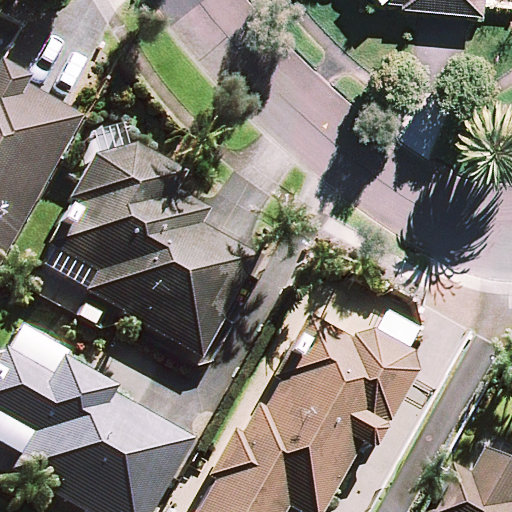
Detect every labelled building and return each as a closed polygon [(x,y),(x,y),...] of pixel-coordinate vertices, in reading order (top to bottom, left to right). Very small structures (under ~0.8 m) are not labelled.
[(404,0),(407,2),(417,3),(417,9),(496,16),(497,0),(404,0)] [(0,282),(88,126),(31,95),(35,88),(4,71),(0,78),(0,282)] [(140,156),(96,167),(73,209),(77,211),(53,253),(102,280),(89,303),(205,367),(261,266),(206,235),(214,220),(180,202),(190,183),(140,156)] [(333,511),(365,456),(374,460),(381,458),(390,441),(389,435),(395,433),(421,386),(416,363),(378,342),(365,343),(354,350),(312,327),(278,387),(285,391),(270,418),(263,414),(247,444),(239,439),(213,485),(221,490),(208,511),(333,511)] [(15,480),(72,511),(162,511),(198,449),(117,404),(120,399),(66,368),(56,385),(12,361),(0,382),(0,423),(35,443),(15,480)] [(511,511),(511,471),(494,461),(480,487),(465,479),(445,511),(511,511)]
